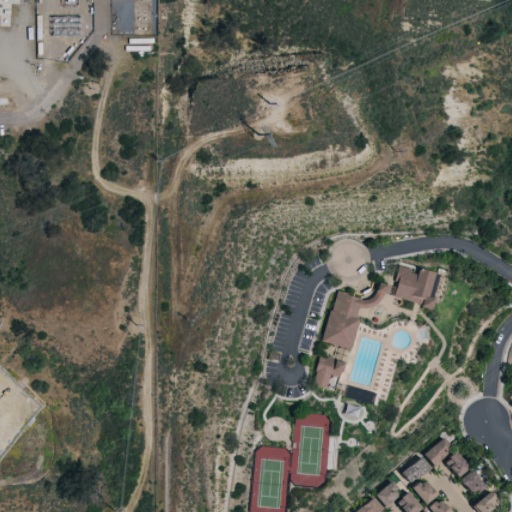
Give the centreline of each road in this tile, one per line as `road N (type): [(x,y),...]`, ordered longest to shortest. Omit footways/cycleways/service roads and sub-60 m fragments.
road 1 (track): [(402,139),(343,182),(221,207),(185,275),(173,334),(171,198),(188,153),(211,137),(277,117)]
road 2 (track): [(152,161),(148,441),(127,511)]
road 3 (track): [(108,50),(93,151),(102,180),(171,198)]
